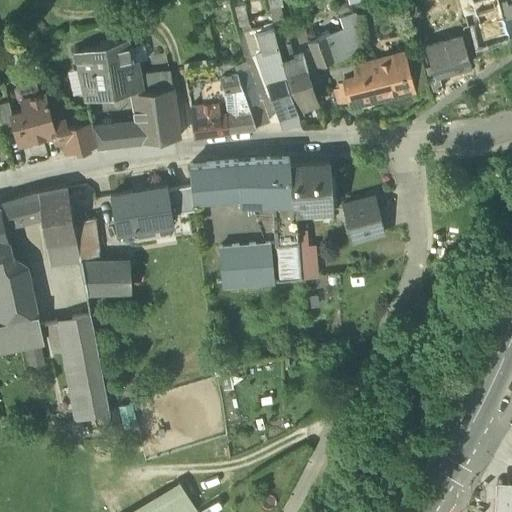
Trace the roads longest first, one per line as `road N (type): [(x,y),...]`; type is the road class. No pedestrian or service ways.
road 1 (residential): [(396,143),(192,150),(87,162),(0,186)]
road 2 (residential): [(396,143),(416,248),(386,335),(294,511)]
road 3 (primary): [(511,329),(460,447),(416,511)]
